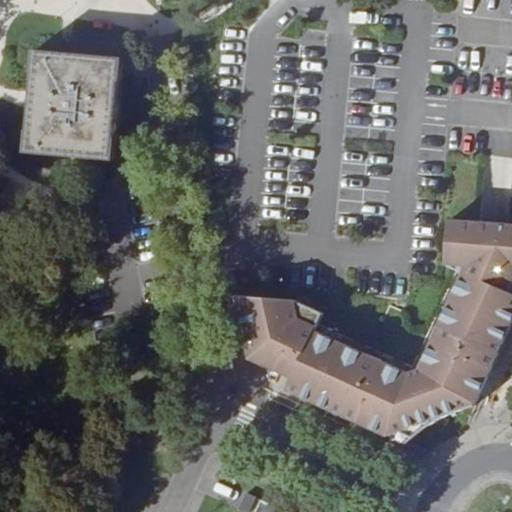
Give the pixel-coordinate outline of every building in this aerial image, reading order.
[(37,51),(28,154),(115,161),(124,59),(37,51)] [(12,173),(5,189),(29,201),(36,185),(12,173)] [(511,224),(452,221),(451,237),(511,242),(511,224)] [(411,376),(320,330),(327,315),(299,300),(241,296),(253,357),(296,379),(291,388),(410,444),(417,438),(425,431),(433,427),(439,423),(447,418),(455,414),(464,410),(473,408),(478,407),(511,330),(511,242),(451,237),(448,265),(465,273),(420,372),(411,376)] [(243,511),(251,511),(257,501),(247,496),(240,511),(243,511)]
